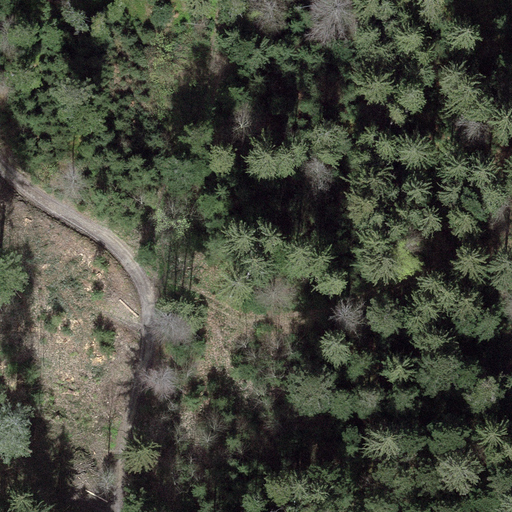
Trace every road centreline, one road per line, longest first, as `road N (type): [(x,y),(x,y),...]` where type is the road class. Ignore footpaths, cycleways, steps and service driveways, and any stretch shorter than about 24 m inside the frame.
road 1 (track): [(220,0),(205,121),(177,161),(148,289),(272,324),(511,257)]
road 2 (track): [(0,159),(138,261),(148,289),(147,356),(113,482),(114,511)]
